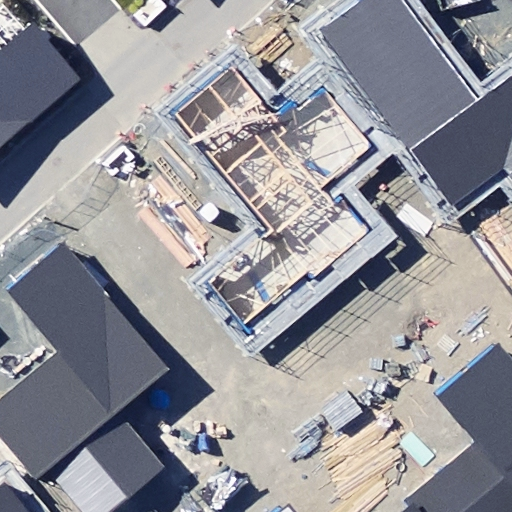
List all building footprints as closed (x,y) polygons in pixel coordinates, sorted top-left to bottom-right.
[(511,155),(511,82),(478,107),(400,0),(377,0),(336,30),(452,189),(507,149),(511,155)] [(0,150),(82,79),(32,22),(0,50),(0,150)] [(245,327),(306,276),(308,278),(369,228),(332,182),(373,148),(323,87),(282,121),(235,64),(173,114),(270,231),(208,282),(245,327)] [(49,467),(85,511),(103,511),(159,467),(113,412),(165,370),(61,242),(2,290),(55,355),(0,399),(0,440),(32,480),(49,467)] [(478,441),(434,476),(462,511),(511,511),(511,364),(500,349),(441,395),(478,441)] [(462,511),(434,476),(403,500),(410,510),(407,511),(294,511),(291,507),(283,511),(462,511)] [(0,511),(27,511),(5,486),(0,489),(0,511)]
